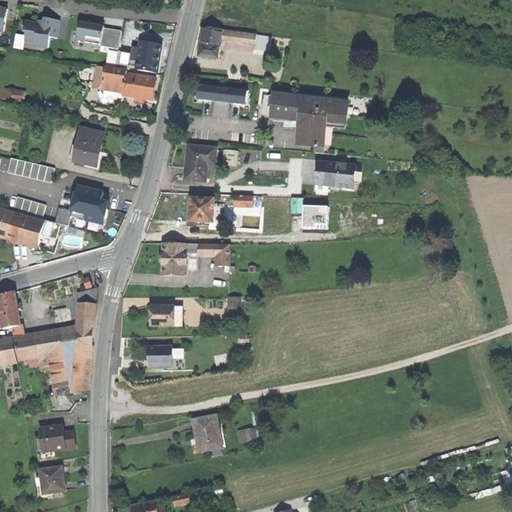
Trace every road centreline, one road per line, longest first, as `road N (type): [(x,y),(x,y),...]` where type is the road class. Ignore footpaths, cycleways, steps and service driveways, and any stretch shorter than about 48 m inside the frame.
road 1 (track): [(99,404),(198,406),(375,370),(511,328)]
road 2 (secondary): [(195,0),(150,185),(124,254)]
road 3 (secondary): [(124,254),(102,347),(99,511)]
road 4 (unknown): [(150,185),(208,188),(265,165),(311,169)]
road 5 (unknown): [(144,201),(85,181),(51,188),(6,179)]
road 6 (residential): [(124,254),(0,286)]
